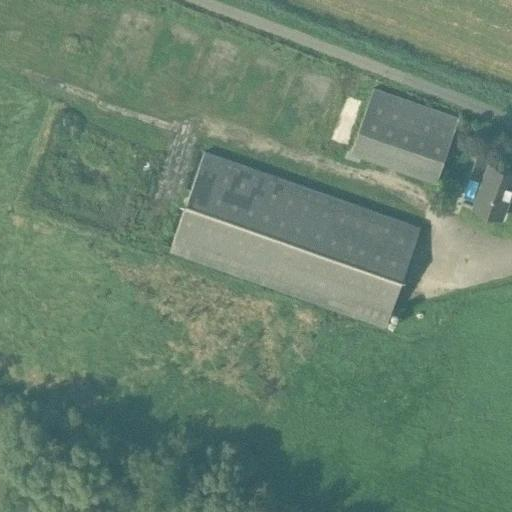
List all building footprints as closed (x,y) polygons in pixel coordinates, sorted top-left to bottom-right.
[(121,23),(137,25),(136,36),(152,38),(156,12),(124,7),(121,23)] [(148,76),(184,88),(203,31),(167,19),(148,76)] [(437,180),(459,117),(374,87),(352,150),(437,180)] [(473,136),(458,130),(452,145),(468,151),(473,136)] [(205,150),(170,250),(387,326),(421,226),(205,150)] [(511,190),(511,170),(489,162),(473,207),(503,217),(511,190)]
